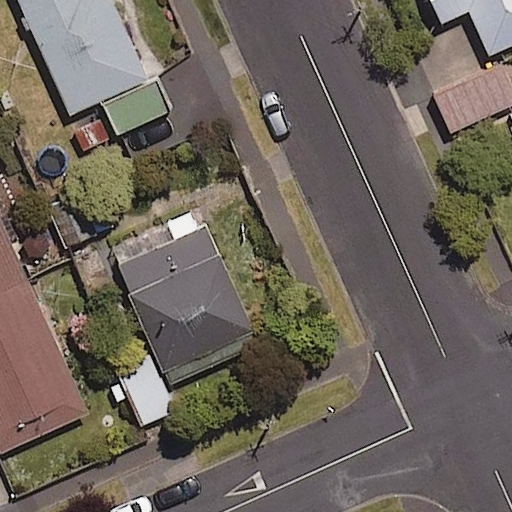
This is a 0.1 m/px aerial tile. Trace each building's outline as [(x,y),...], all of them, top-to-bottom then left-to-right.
[(21,0),(73,115),(152,80),(115,0),(21,0)] [(511,0),(435,0),(446,23),(474,10),(494,54),(511,46),(511,0)] [(511,105),(511,97),(499,69),(437,99),(453,133),(511,105)] [(76,197),(50,211),(70,248),(96,234),(76,197)] [(0,212),(0,446),(4,455),(92,415),(0,212)] [(209,226),(120,266),(168,372),(257,333),(209,226)] [(176,412),(159,370),(125,383),(142,425),(176,412)]
